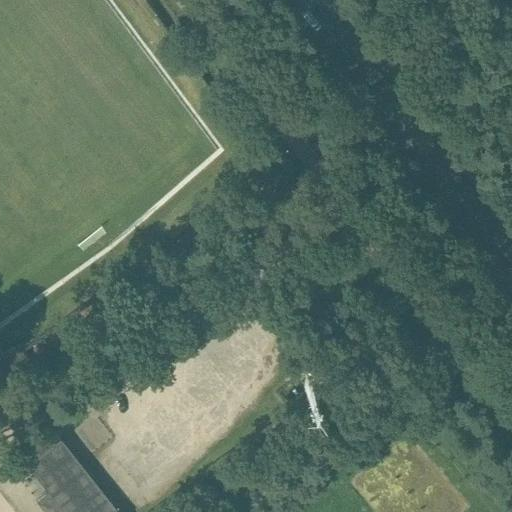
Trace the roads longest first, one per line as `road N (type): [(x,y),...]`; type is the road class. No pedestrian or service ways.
road 1 (unclassified): [(511,415),(186,0)]
road 2 (secondary): [(511,264),(303,0)]
road 3 (unknown): [(358,220),(131,443)]
